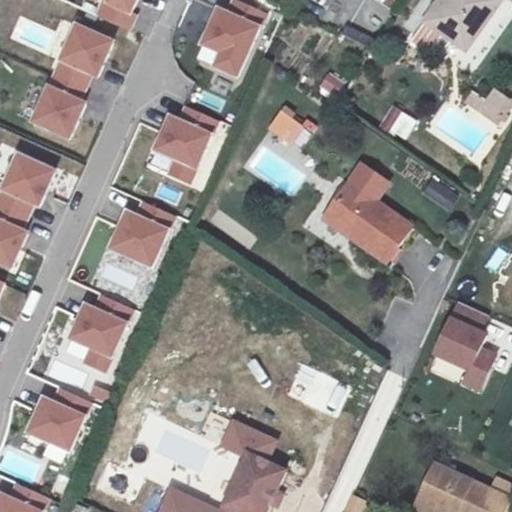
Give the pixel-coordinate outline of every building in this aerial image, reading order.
[(140,0),(108,0),(105,7),(132,19),(140,0)] [(437,0),(426,15),(463,45),(498,0),(437,0)] [(376,28),(389,15),(378,4),(365,18),(376,28)] [(263,28),(217,8),(200,46),(221,55),(213,70),(240,82),(263,28)] [(116,43),(75,25),(59,64),(99,82),(116,43)] [(328,72),(317,90),(333,100),(344,82),(328,72)] [(88,105),(48,87),(30,126),(71,146),(88,105)] [(473,94),(465,107),(501,132),(511,115),(511,103),(496,92),(488,105),(473,94)] [(391,106),(380,127),(407,141),(418,121),(391,106)] [(282,113),(271,129),(292,144),(303,128),(282,113)] [(213,135),(169,115),(151,152),(198,172),(213,135)] [(57,172),(18,154),(0,193),(40,212),(57,172)] [(361,166),(349,185),(324,221),(385,261),(410,225),(376,202),(387,184),(361,166)] [(432,177),(422,193),(451,211),(460,195),(432,177)] [(171,231),(126,211),(107,252),(154,272),(171,231)] [(31,234),(0,220),(0,269),(12,275),(31,234)] [(494,319),(457,302),(433,357),(467,371),(460,386),(482,395),(499,355),(484,349),(494,319)] [(130,324),(85,305),(69,342),(113,361),(130,324)] [(88,418),(42,398),(25,435),(71,456),(88,418)] [(244,452),(266,461),(275,441),(233,422),(222,446),(243,455),(244,452)] [(243,455),(220,506),(173,485),(160,511),(270,511),(289,473),(266,461),(244,452),(243,455)] [(419,511),(504,511),(507,506),(438,474),(419,511)] [(40,511),(1,494),(0,496),(0,511),(40,511)]
